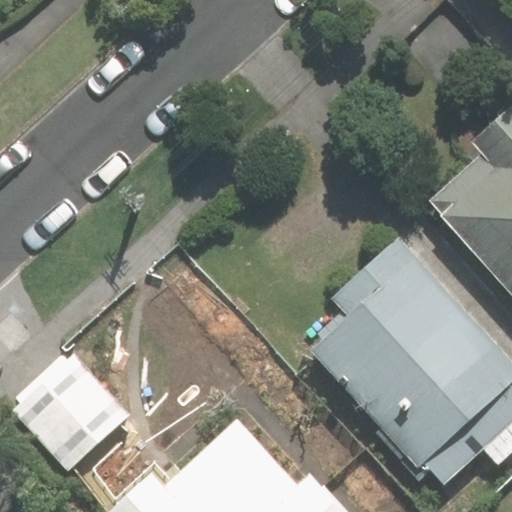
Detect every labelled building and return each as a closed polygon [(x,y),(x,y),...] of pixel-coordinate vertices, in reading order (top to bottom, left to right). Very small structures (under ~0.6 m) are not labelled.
[(493,146),(435,202),(511,281),(511,101),(480,132),(493,146)] [(507,462),(511,456),(511,345),(404,228),(336,290),(356,313),(318,347),(446,487),(492,445),(507,462)] [(16,404),(72,472),(138,418),(82,351),(16,404)] [(246,413),(173,479),(158,462),(111,504),(118,511),(376,511),(378,511),(328,455),(304,477),(246,413)] [(54,511),(75,511),(66,501),(54,511)]
